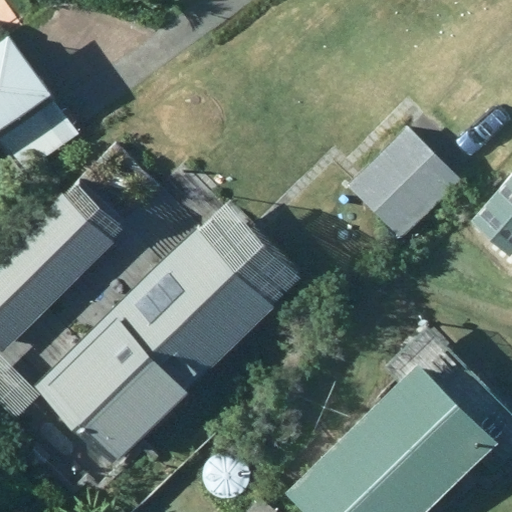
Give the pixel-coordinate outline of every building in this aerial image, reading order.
[(407,129),(350,190),(404,241),(461,180),(407,129)] [(134,223),(81,173),(0,253),(0,403),(12,416),(50,377),(125,451),(308,268),(198,159),(134,223)] [(510,261),(511,259),(511,181),(472,226),(510,261)] [(419,370),(286,498),(300,511),(431,511),(496,449),(419,370)] [(250,511),(273,511),(261,500),(250,511)]
